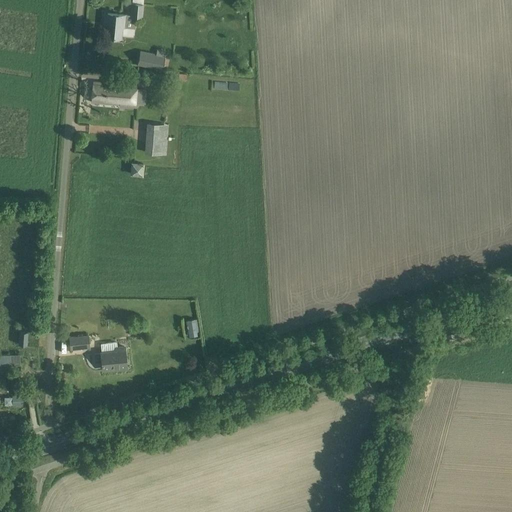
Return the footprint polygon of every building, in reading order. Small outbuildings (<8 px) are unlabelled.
[(144,4),(132,3),(131,16),(143,17),(144,4)] [(106,35),(105,36),(121,38),(121,27),(124,27),(126,15),(108,13),(106,28),(104,28),(103,35),(106,35)] [(164,57),(140,52),(138,64),(162,69),(164,57)] [(90,101),(103,103),(134,106),(136,85),(91,81),(90,101)] [(143,163),(132,163),(131,174),(142,175),(143,163)] [(195,319),(188,320),(191,334),(198,333),(197,330),(195,319)] [(27,331),(19,331),(19,344),(26,345),(27,331)] [(69,337),(70,349),(90,347),(88,335),(69,337)] [(102,352),(101,352),(101,353),(96,354),(95,355),(95,360),(97,362),(102,361),(102,369),(116,367),(117,368),(127,367),(124,346),(116,347),(116,342),(106,343),(102,349),(102,352)] [(0,368),(20,368),(19,354),(0,354),(0,368)] [(13,404),(21,404),(21,396),(12,396),(13,404)]
